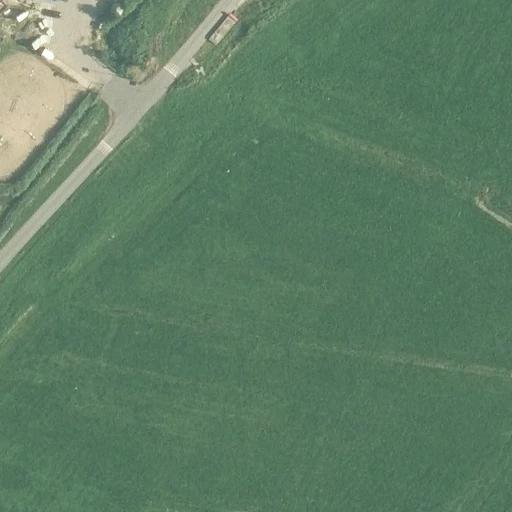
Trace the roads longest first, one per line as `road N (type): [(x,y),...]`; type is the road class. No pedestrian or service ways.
road 1 (unclassified): [(0,263),(230,0)]
road 2 (track): [(93,0),(78,12),(71,51),(138,108)]
